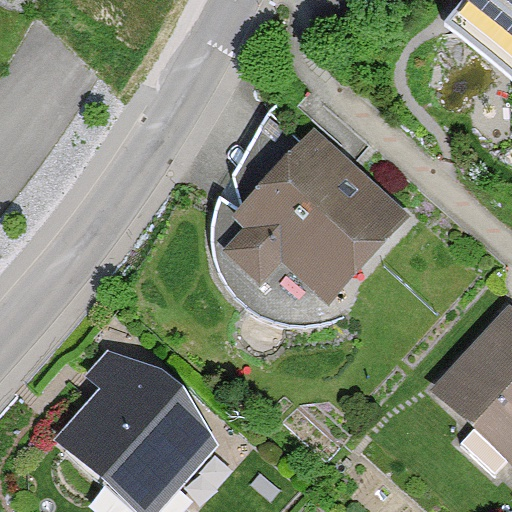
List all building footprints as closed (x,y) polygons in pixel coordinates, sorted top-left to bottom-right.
[(401,0),(360,0),(396,14),(401,0)] [(511,0),(475,0),(445,35),(511,94),(511,0)] [(420,228),(318,141),(243,228),(255,238),(236,260),(275,293),(294,271),(345,316),(420,228)] [(511,318),(444,400),(487,436),(472,455),(510,487),(511,484),(511,318)] [(80,455),(149,511),(189,511),(245,445),(128,349),(97,385),(121,405),(80,455)]
